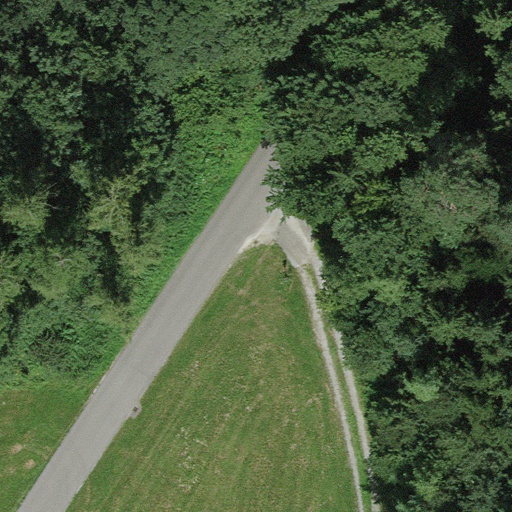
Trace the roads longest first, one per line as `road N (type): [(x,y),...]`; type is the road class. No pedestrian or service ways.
road 1 (residential): [(44,511),(252,206),(406,0)]
road 2 (track): [(271,184),(344,366),(366,511)]
